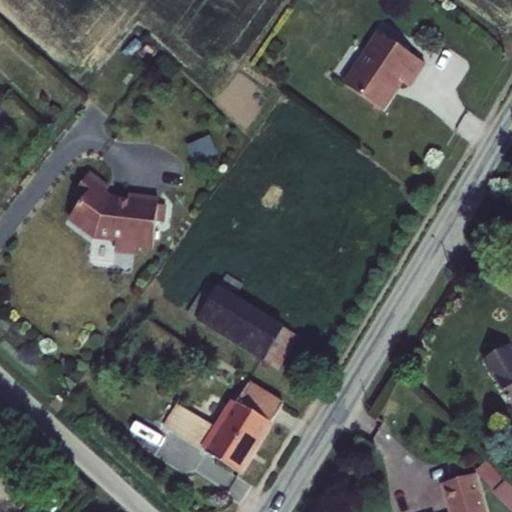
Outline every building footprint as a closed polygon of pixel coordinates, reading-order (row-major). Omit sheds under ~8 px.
[(424,63),(380,34),(345,85),(381,110),(400,82),(408,86),(424,63)] [(162,224),(165,207),(156,206),(156,200),(126,198),(126,203),(112,201),(103,195),(106,190),(88,175),(73,192),(81,200),(67,218),(91,237),(114,239),(114,247),(120,251),(135,253),(141,249),(152,250),(155,224),(162,224)] [(219,288),(234,298),(241,288),(227,278),(219,288)] [(278,370),(299,338),(234,298),(219,288),(208,282),(188,314),(194,318),(206,325),(278,370)] [(200,334),(206,325),(194,318),(188,326),(200,334)] [(511,356),(507,347),(483,361),(511,410),(511,356)] [(270,398),(273,392),(251,379),(248,385),(270,398)] [(281,406),(270,398),(248,385),(236,403),(234,401),(216,429),(174,403),(159,424),(240,474),(281,406)] [(468,490),(466,474),(434,479),(436,493),(468,490)] [(471,511),(468,490),(436,493),(438,511),(471,511)]
